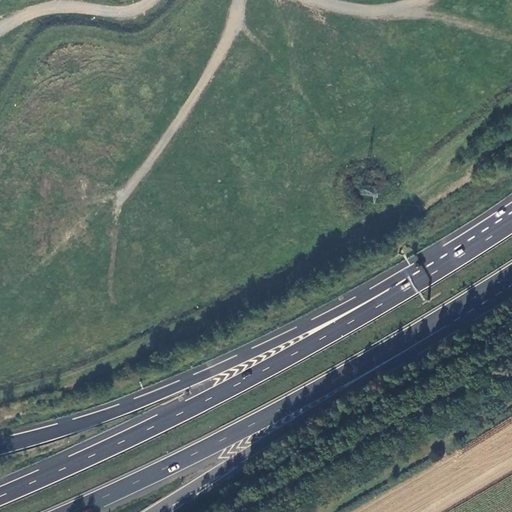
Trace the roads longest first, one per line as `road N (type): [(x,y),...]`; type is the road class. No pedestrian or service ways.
road 1 (trunk): [(494,234),(262,370),(0,495)]
road 2 (trunk): [(494,234),(187,382),(0,446)]
road 3 (trunk): [(69,511),(333,380),(511,274)]
road 4 (trunk): [(153,511),(443,332),(511,275)]
